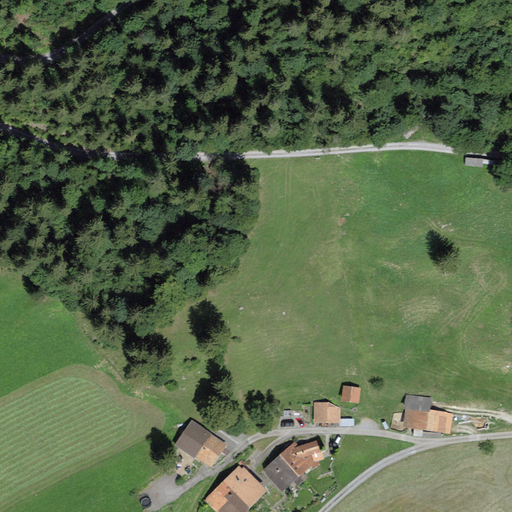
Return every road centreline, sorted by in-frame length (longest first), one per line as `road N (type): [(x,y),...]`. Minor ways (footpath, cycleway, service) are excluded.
road 1 (track): [(0,125),(95,154),(443,148)]
road 2 (track): [(135,0),(53,55),(25,64),(0,58)]
